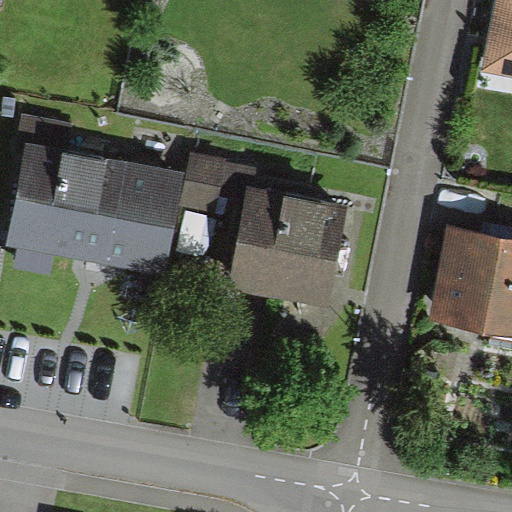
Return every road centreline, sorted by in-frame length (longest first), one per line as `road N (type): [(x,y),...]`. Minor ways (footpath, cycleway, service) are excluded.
road 1 (residential): [(450,0),(350,498)]
road 2 (residential): [(350,498),(0,435)]
